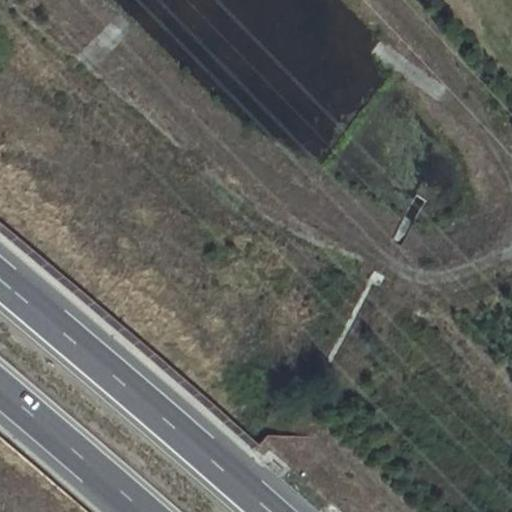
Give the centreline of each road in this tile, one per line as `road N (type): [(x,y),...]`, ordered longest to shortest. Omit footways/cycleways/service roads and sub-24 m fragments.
road 1 (motorway): [(283,511),(0,270)]
road 2 (motorway): [(0,401),(136,511)]
